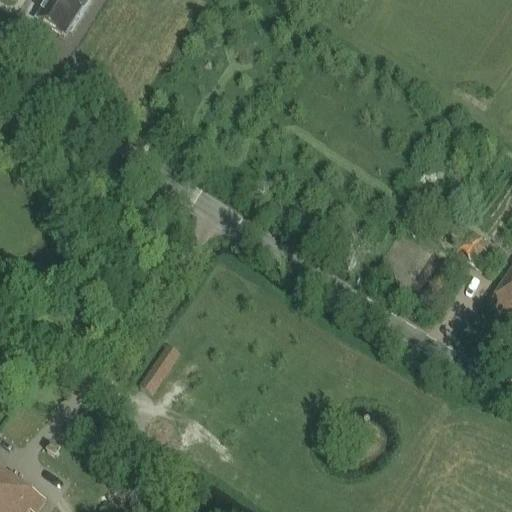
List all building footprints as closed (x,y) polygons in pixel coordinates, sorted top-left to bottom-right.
[(51,0),(37,23),(65,40),(82,12),(70,5),(73,0),(51,0)] [(511,274),(490,306),(511,320),(511,274)] [(182,360),(168,351),(141,391),(155,400),(182,360)] [(173,378),(164,404),(183,410),(192,385),(173,378)] [(51,450),(46,458),(56,463),(61,456),(51,450)] [(28,511),(29,511),(36,511),(44,501),(0,472),(0,511),(28,511)]
